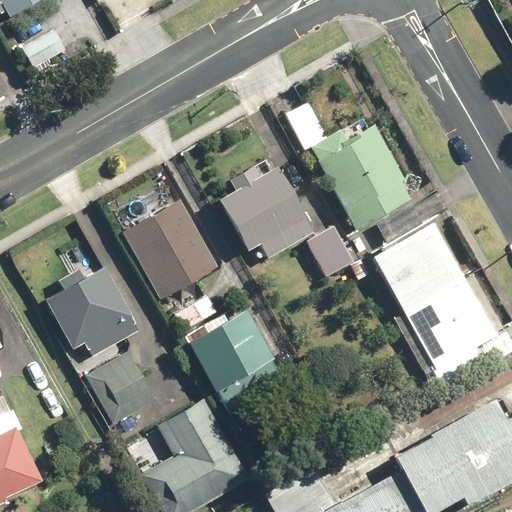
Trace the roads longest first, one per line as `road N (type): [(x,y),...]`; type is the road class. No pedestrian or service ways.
road 1 (residential): [(311,0),(0,178)]
road 2 (residential): [(400,2),(511,189)]
